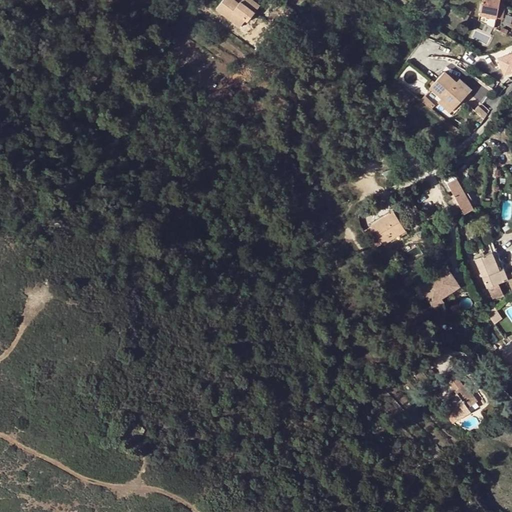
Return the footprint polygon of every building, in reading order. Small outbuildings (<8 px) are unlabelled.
[(236,0),(236,1),(235,0),(223,0),(217,9),(240,28),(246,20),(247,22),(255,12),(257,14),(262,7),(251,0),(236,0)] [(499,0),(482,0),(479,20),(495,27),(497,17),(503,17),(505,2),(500,1),(499,0)] [(466,14),(463,20),(467,21),(472,10),(464,7),(461,11),(466,14)] [(511,50),(497,56),(502,72),(511,67),(511,50)] [(454,109),(468,93),(457,83),(445,72),(430,88),(441,98),(454,109)] [(460,79),(457,83),(468,93),(471,89),(460,79)] [(440,110),(424,96),(420,100),(437,114),(440,110)] [(454,109),(441,98),(438,102),(450,112),(454,109)] [(486,114),(477,106),(473,110),(482,118),(486,114)] [(449,173),(439,179),(446,193),(451,191),(452,194),(451,196),(452,198),(456,206),(458,204),(463,214),(470,210),(473,208),(468,199),(465,194),(463,189),(456,177),(457,177),(454,171),(449,173)] [(511,220),(511,206),(511,200),(504,200),(502,219),(511,220)] [(394,212),(371,225),(382,243),(405,229),(394,212)] [(323,219),(312,227),(318,235),(328,228),(323,219)] [(496,250),(494,251),(493,258),(503,281),(508,279),(496,250)] [(493,258),(494,251),(486,254),(476,259),(480,269),(488,287),(503,281),(493,258)] [(447,268),(419,286),(433,307),(443,300),(461,288),(447,268)] [(413,277),(404,283),(407,287),(416,280),(414,277),(413,277)] [(443,300),(433,307),(436,312),(447,305),(443,300)] [(430,362),(425,366),(429,371),(434,368),(430,362)] [(456,374),(448,380),(455,390),(457,393),(454,395),(445,402),(457,420),(471,411),(468,406),(471,404),(477,400),(475,396),(473,393),(470,395),(463,385),(461,381),(456,374)] [(470,395),(473,393),(466,383),(463,385),(470,395)]
